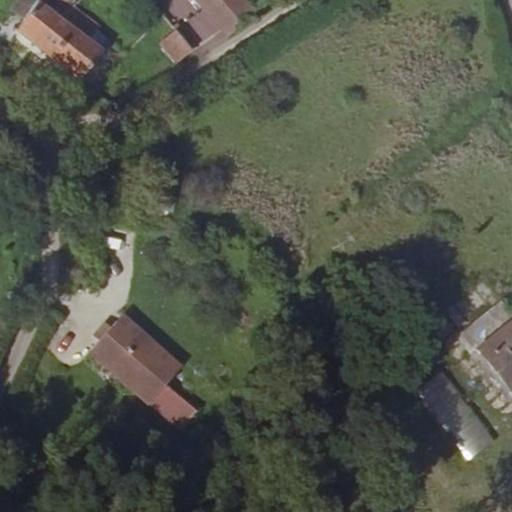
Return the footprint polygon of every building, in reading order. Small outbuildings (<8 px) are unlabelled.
[(47,0),(44,5),(37,0),(16,0),(7,11),(12,15),(8,20),(28,35),(26,39),(75,77),(98,47),(57,16),(63,3),(71,8),(75,1),(73,0),(47,0)] [(189,47),(151,1),(150,0),(146,0),(141,5),(154,21),(157,18),(166,28),(163,30),(166,34),(158,41),(175,59),(189,47)] [(197,0),(223,30),(248,13),(237,0),(197,0)] [(0,44),(1,45),(8,34),(0,28),(0,44)] [(70,270),(80,273),(86,258),(75,254),(70,270)] [(511,391),(511,316),(498,298),(458,329),(509,394),(511,391)] [(179,428),(195,409),(164,384),(179,365),(118,315),(86,354),(145,404),(148,404),(179,428)] [(469,459),(496,439),(441,370),(415,391),(469,459)]
